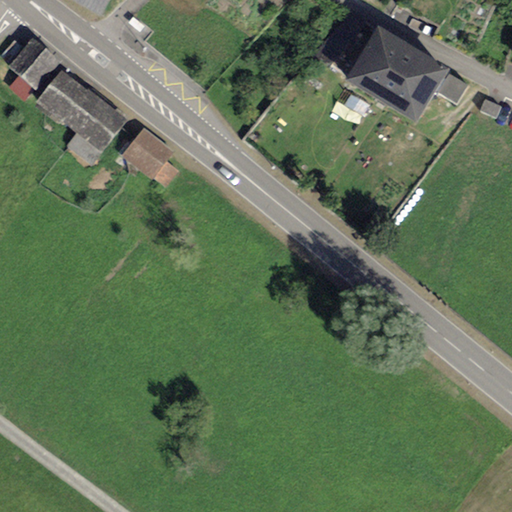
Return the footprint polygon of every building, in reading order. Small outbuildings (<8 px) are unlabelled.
[(110,0),(70,0),(100,18),(110,0)] [(362,25),(350,16),(316,57),(327,67),(362,25)] [(448,70),(376,28),(344,81),(417,124),(448,70)] [(59,68),(31,45),(11,68),(39,92),(59,68)] [(467,87),(448,75),(437,94),(456,106),(467,87)] [(123,126),(63,79),(41,106),(78,135),(68,147),(92,165),(123,126)] [(500,107),(485,100),(480,112),(494,119),(500,107)] [(170,155),(144,135),(128,156),(166,184),(174,174),(163,165),(170,155)]
